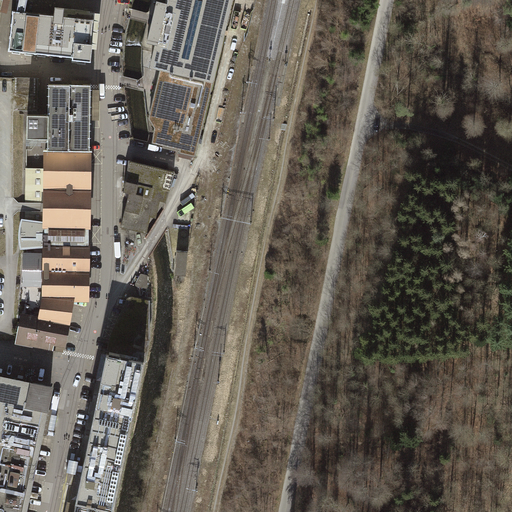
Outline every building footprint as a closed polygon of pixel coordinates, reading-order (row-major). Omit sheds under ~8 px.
[(27,0),(18,0),(16,11),(25,12),(27,0)] [(161,69),(213,81),(231,0),(166,0),(166,3),(157,1),(152,19),(148,38),(157,40),(150,67),(161,69)] [(13,11),(9,51),(73,57),(73,59),(82,60),(91,61),(92,44),(91,43),(93,19),(63,16),(64,8),(56,8),(55,15),(25,12),(16,11),(13,11)] [(195,153),(213,81),(161,69),(156,89),(149,118),(155,128),(153,142),(181,149),(179,156),(194,159),(195,153)] [(38,77),(15,77),(14,109),(38,109),(38,77)] [(48,147),(91,147),(91,81),(86,81),(71,80),(71,79),(49,79),(48,109),(27,109),(27,133),(48,133),(48,147)] [(43,226),(45,226),(89,227),(91,227),(92,147),(91,147),(48,147),(44,147),(43,168),(43,220),(43,226)] [(38,148),(26,148),(26,161),(37,161),(38,148)] [(133,155),(132,160),(169,169),(168,163),(133,155)] [(132,160),(129,160),(127,180),(126,180),(125,184),(124,191),(129,192),(121,227),(147,233),(148,228),(149,224),(151,216),(154,217),(156,218),(158,212),(160,201),(166,202),(168,192),(170,192),(175,171),(169,169),(132,160)] [(26,167),(25,218),(43,220),(43,168),(26,167)] [(23,248),(43,246),(43,241),(44,241),(45,234),(45,226),(43,226),(43,220),(25,218),(21,217),(20,222),(19,227),(19,232),(19,237),(19,243),(20,244),(20,248),(23,248)] [(45,234),(44,241),(89,241),(89,234),(89,227),(45,226),(45,234)] [(90,300),(91,241),(89,241),(44,241),(43,241),(43,246),(42,295),(75,296),(74,300),(90,300)] [(17,314),(20,315),(21,311),(39,315),(42,295),(43,246),(23,248),(20,285),(17,314)] [(188,251),(177,250),(175,274),(186,275),(188,251)] [(148,286),(148,276),(148,275),(147,274),(142,273),(141,273),(140,274),(136,283),(135,283),(135,284),(135,285),(136,286),(137,286),(137,287),(146,288),(147,288),(148,287),(148,286)] [(74,300),(75,296),(42,295),(39,315),(21,311),(20,315),(15,343),(65,352),(74,300)] [(112,334),(110,339),(108,350),(146,358),(149,343),(150,339),(151,334),(151,299),(134,296),(132,295),(131,296),(130,296),(128,297),(127,298),(113,329),(112,334)] [(88,442),(127,450),(146,358),(108,350),(88,442)] [(0,372),(0,456),(36,464),(43,434),(47,435),(53,409),(48,408),(53,383),(50,382),(0,372)] [(115,507),(127,450),(88,442),(77,499),(115,507)] [(0,456),(0,511),(31,511),(27,510),(36,464),(0,456)] [(113,511),(115,507),(77,499),(73,511),(113,511)]
